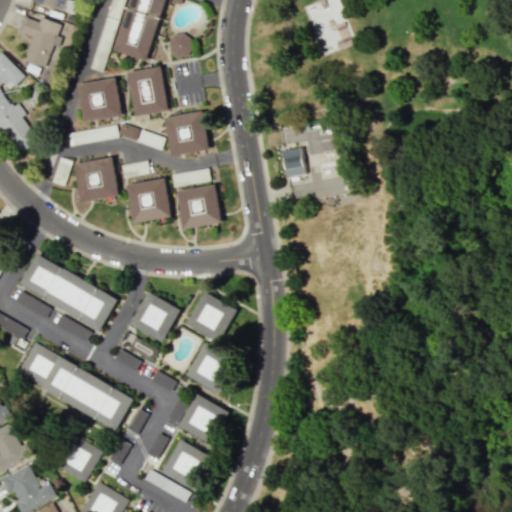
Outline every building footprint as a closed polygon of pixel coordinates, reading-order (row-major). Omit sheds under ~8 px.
[(30,0),(72,0),(76,1),(72,14),(30,0)] [(101,71),(123,0),(110,0),(89,67),(101,71)] [(114,50),(130,0),(165,0),(147,60),(114,50)] [(23,58),(32,35),(19,31),(24,17),(39,22),(41,17),(60,23),(56,36),(64,38),(61,47),(49,42),(41,65),(23,58)] [(169,34),(170,56),(190,55),(188,33),(169,34)] [(0,52),(1,51),(25,75),(15,85),(13,84),(9,89),(2,82),(0,84),(0,89),(9,104),(12,103),(14,105),(18,103),(26,113),(22,116),(39,141),(20,157),(0,129),(0,52)] [(128,71),(161,66),(169,109),(136,115),(128,71)] [(77,83),(115,76),(122,115),(84,122),(77,83)] [(165,117),(203,110),(210,149),(172,156),(165,117)] [(117,134),(121,122),(138,128),(134,139),(117,134)] [(67,133),(116,124),(117,134),(118,136),(69,145),(67,133)] [(136,141),(141,128),(165,137),(161,149),(136,141)] [(283,150),(287,177),(306,174),(302,147),(283,150)] [(75,163),(112,156),(119,195),(82,201),(75,163)] [(51,181),(59,157),(72,161),(63,185),(51,181)] [(121,164),(147,160),(149,172),(124,177),(121,164)] [(171,174),(208,167),(210,180),(173,187),(171,174)] [(127,184),(165,177),(172,215),(134,222),(127,184)] [(178,190),(216,183),(223,221),(185,228),(178,190)] [(38,252),(118,299),(100,330),(20,283),(38,252)] [(21,290),(51,307),(46,317),(15,300),(21,290)] [(188,323),(207,290),(241,310),(222,342),(188,323)] [(132,323),(150,291),(182,309),(164,341),(132,323)] [(56,323),(61,314),(92,331),(86,341),(56,323)] [(129,347),(135,336),(158,348),(152,359),(129,347)] [(17,372),(35,341),(135,399),(117,430),(17,372)] [(188,375),(207,343),(240,362),(221,394),(188,375)] [(114,358),(120,348),(141,360),(135,370),(114,358)] [(151,379),(156,369),(178,381),(172,391),(151,379)] [(170,416),(176,404),(187,410),(198,391),(231,410),(213,443),(181,425),(182,423),(170,416)] [(0,427),(0,453),(0,454),(0,453),(0,472),(33,454),(14,420),(0,427)] [(149,453),(159,433),(179,444),(182,438),(217,457),(198,492),(161,472),(167,462),(149,453)] [(85,484),(105,454),(73,434),(53,464),(85,484)] [(1,478),(9,494),(13,492),(22,511),(23,511),(57,496),(52,484),(42,489),(30,464),(1,478)] [(81,511),(80,511),(98,481),(129,499),(121,511),(81,511)] [(61,511),(56,501),(35,511),(61,511)]
